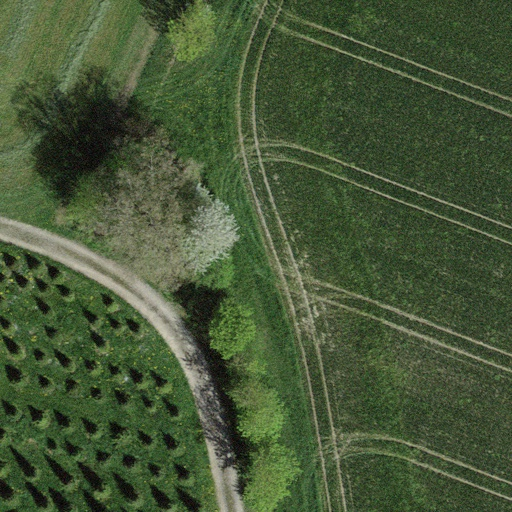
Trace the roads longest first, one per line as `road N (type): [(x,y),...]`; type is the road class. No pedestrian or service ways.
road 1 (track): [(0,223),(94,261),(176,337),(205,390),(232,511)]
road 2 (track): [(148,0),(36,232)]
